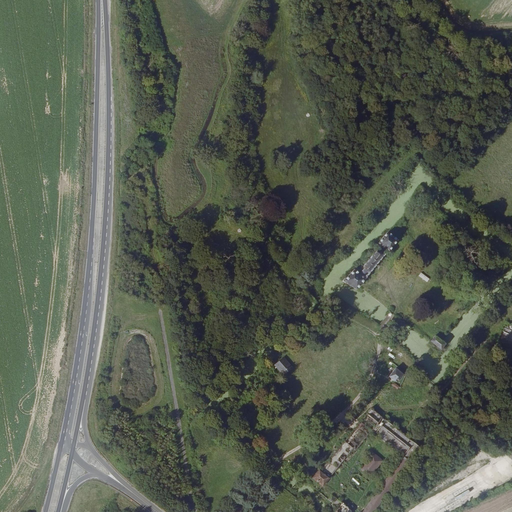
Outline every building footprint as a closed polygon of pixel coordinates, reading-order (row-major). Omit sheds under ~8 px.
[(366,280),(398,241),(396,240),(390,235),(388,233),(383,239),(379,244),(381,246),(358,274),(355,270),(351,274),(346,280),(345,279),(343,282),(346,285),(347,284),(357,291),(360,287),(365,280),(366,280)] [(430,279),(422,273),(420,276),(428,282),(430,279)] [(442,342),(435,337),(431,343),(442,351),(446,345),(442,342)] [(292,367),(283,358),(275,365),(284,375),(292,367)] [(404,376),(397,370),(390,378),(396,383),(397,382),(398,383),(404,376)] [(372,433),(405,457),(365,511),(376,511),(411,463),(421,449),(372,410),(328,465),(327,463),(313,480),(322,487),(324,488),(338,471),(339,472),(347,463),(345,461),(349,457),(351,459),(372,433)] [(439,415),(436,413),(430,421),(434,424),(439,415)] [(382,463),(372,455),(361,470),(371,478),(382,463)] [(322,491),(319,493),(329,502),(334,505),(332,507),(339,511),(338,511),(353,511),(333,497),(331,499),(322,491)]
